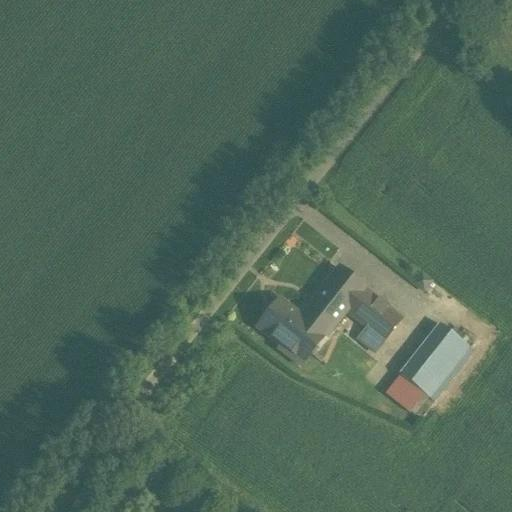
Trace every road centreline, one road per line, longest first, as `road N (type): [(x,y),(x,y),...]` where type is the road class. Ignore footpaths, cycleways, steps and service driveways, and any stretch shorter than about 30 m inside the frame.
road 1 (unclassified): [(458,0),(130,406)]
road 2 (track): [(130,406),(43,511)]
